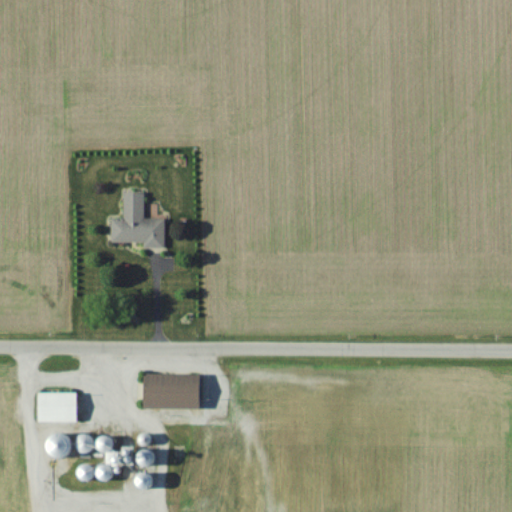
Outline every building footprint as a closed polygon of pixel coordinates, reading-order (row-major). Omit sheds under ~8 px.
[(165,217),(144,217),(145,192),(124,192),(123,218),(111,218),(111,242),(164,242),(165,217)] [(201,373),(145,373),(145,407),(201,407),(201,373)] [(38,421),(78,421),(78,392),(38,392),(38,421)] [(72,455),(71,434),(52,435),(53,456),(72,455)] [(108,460),(116,459),(115,435),(78,436),(79,452),(108,451),(108,460)] [(156,464),(156,451),(142,451),(142,464),(156,464)] [(103,482),(116,477),(110,462),(97,467),(103,482)] [(168,497),(183,497),(183,462),(168,462),(168,497)] [(239,511),(239,462),(220,462),(220,511),(239,511)] [(93,465),(81,466),(82,479),(94,479),(93,465)]
